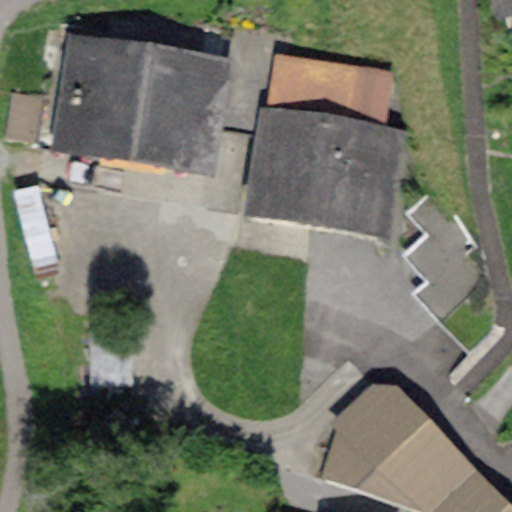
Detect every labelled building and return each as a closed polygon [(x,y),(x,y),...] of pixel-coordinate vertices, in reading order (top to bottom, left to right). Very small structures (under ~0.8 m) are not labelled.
[(201,113),(207,73),(215,21),(134,8),(134,13),(109,9),(106,25),(59,18),(48,92),(79,97),(73,136),(194,155),(201,113)] [(216,16),(215,21),(207,73),(216,75),(210,114),(272,124),(261,201),(377,219),(389,139),(372,137),(381,77),(281,62),(287,27),(216,16)] [(473,238),(450,213),(467,196),(437,165),(417,184),(423,191),(402,210),(425,234),(402,256),(425,281),(411,295),(436,321),(482,277),(458,252),(473,238)] [(464,350),(511,305),(482,277),(436,321),(464,350)] [(419,511),(511,511),(511,492),(389,372),(334,427),(419,511)]
